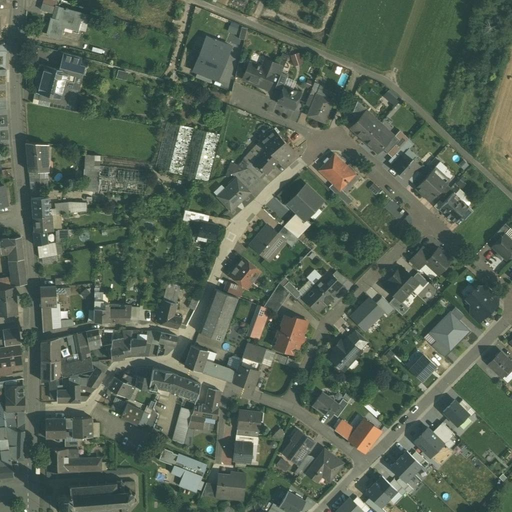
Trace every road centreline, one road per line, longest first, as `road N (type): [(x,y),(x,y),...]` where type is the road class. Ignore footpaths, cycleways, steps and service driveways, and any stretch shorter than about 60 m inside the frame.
road 1 (residential): [(325,145),(238,217),(187,334)]
road 2 (residential): [(426,218),(326,323),(286,407)]
road 3 (track): [(333,59),(389,82),(511,196)]
road 4 (tertiary): [(18,0),(24,217)]
road 5 (residential): [(511,317),(363,463)]
road 6 (residential): [(33,336),(93,324),(187,334)]
road 7 (residential): [(166,361),(115,365),(87,407),(33,408)]
road 8 (residential): [(426,218),(337,136),(325,145)]
road 9 (residential): [(163,442),(217,462),(228,386)]
